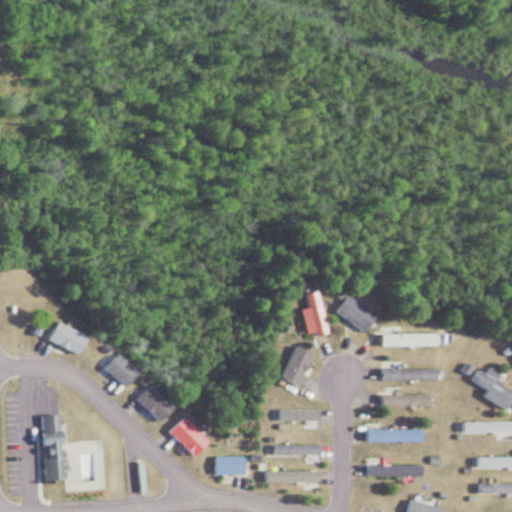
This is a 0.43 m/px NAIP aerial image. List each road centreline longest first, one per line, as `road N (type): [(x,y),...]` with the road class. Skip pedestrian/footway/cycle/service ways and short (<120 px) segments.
road 1 (residential): [(10,511),(198,497),(289,511)]
road 2 (residential): [(0,363),(68,373),(198,497)]
road 3 (residential): [(330,511),(340,380)]
